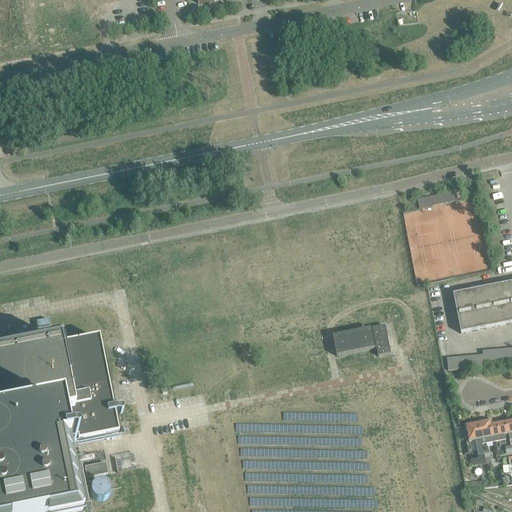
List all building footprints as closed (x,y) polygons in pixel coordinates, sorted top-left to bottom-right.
[(419,206),(442,202),(441,196),(417,201),(419,206)] [(487,288),(491,308),(509,304),(505,285),(487,288)] [(470,291),(474,311),(491,308),(487,288),(470,291)] [(453,295),(457,315),(474,311),(470,291),(453,295)] [(511,321),(509,304),(491,308),(495,327),(511,324),(511,321)] [(491,308),(474,311),(478,331),(495,327),(491,308)] [(478,331),(474,311),(457,315),(460,334),(478,331)] [(385,327),(332,337),(336,357),(375,349),(377,357),(391,355),(385,327)] [(0,511),(74,511),(65,468),(61,447),(115,436),(112,423),(110,410),(111,409),(112,408),(109,394),(108,393),(106,393),(104,382),(95,339),(56,347),(55,340),(40,343),(0,351),(0,511)] [(478,425),(481,440),(482,445),(493,442),(491,427),(490,423),(491,422),(490,422),(489,423),(478,425)] [(493,442),(501,441),(506,440),(505,435),(508,434),(506,424),(500,425),(500,424),(497,425),(491,427),(493,442)] [(472,467),(486,465),(483,452),(482,445),(481,440),(478,425),(467,427),(466,427),(465,427),(467,428),(469,442),(476,441),(479,458),(471,459),(472,467)] [(117,472),(136,470),(134,453),(115,455),(117,472)] [(105,465),(84,469),(86,479),(107,475),(105,465)] [(508,477),(502,480),(505,485),(510,483),(508,477)] [(109,496),(109,495),(109,492),(108,490),(106,488),(104,486),(103,486),(101,485),(99,485),(96,485),(94,485),(92,486),(90,488),(89,490),(88,492),(88,495),(88,499),(89,501),(91,503),(92,504),(94,505),(98,506),(100,506),(102,506),(104,505),(105,504),(107,502),(108,500),(109,499),(109,496)]
